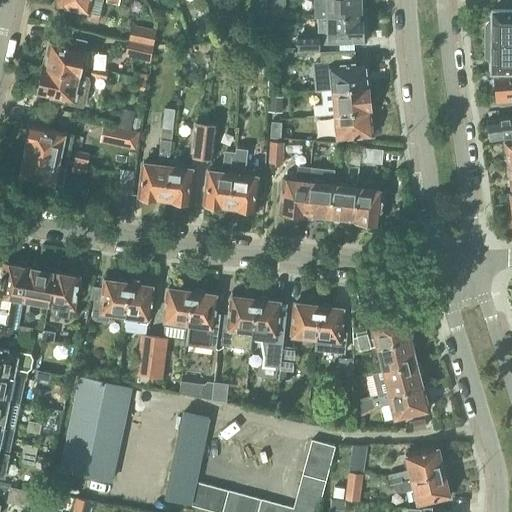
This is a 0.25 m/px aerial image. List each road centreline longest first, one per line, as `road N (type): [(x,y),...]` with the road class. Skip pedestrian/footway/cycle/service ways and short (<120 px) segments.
road 1 (residential): [(439,271),(117,237),(0,215)]
road 2 (residential): [(409,0),(439,271)]
road 3 (residential): [(477,264),(444,0)]
road 4 (residential): [(439,271),(494,455),(499,511)]
road 5 (residential): [(511,380),(477,264)]
